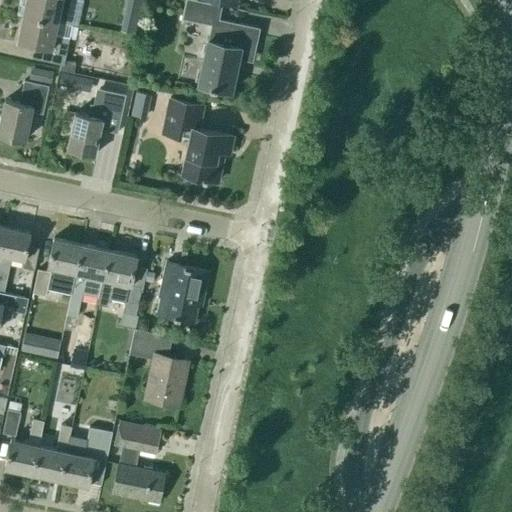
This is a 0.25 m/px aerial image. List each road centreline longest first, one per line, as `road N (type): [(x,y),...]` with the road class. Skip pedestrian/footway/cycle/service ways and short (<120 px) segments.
road 1 (secondary): [(377,511),(459,290),(487,189)]
road 2 (residential): [(202,511),(259,237)]
road 3 (residential): [(259,237),(0,182)]
road 4 (residential): [(259,237),(310,0)]
road 5 (secondary): [(510,0),(481,163),(487,189)]
